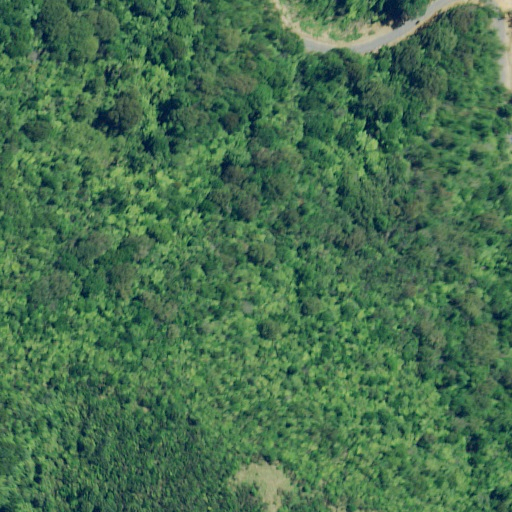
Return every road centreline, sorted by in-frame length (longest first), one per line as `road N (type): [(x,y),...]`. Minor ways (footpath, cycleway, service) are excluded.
road 1 (track): [(277,0),(304,36),(354,54),(393,40),(440,0)]
road 2 (track): [(501,0),(503,120),(511,145)]
